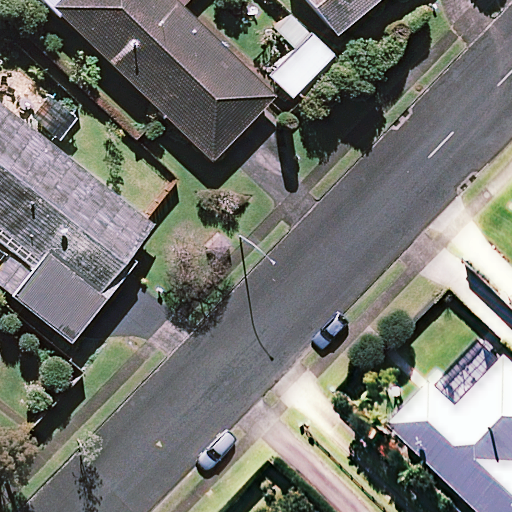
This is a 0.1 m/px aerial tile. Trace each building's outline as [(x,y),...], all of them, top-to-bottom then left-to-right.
[(32,0),(206,165),(269,99),(176,12),(186,0),(32,0)] [(377,0),(292,0),(328,42),(377,0)] [(330,60),(281,16),(259,41),(280,59),(260,82),(288,107),(330,60)] [(0,294),(63,344),(150,234),(48,154),(71,124),(41,101),(18,130),(0,115),(0,247),(8,254),(0,263),(0,294)] [(511,511),(511,377),(509,374),(496,388),(490,382),(461,411),(467,417),(458,426),(434,402),(393,444),(461,511),(511,511)]
